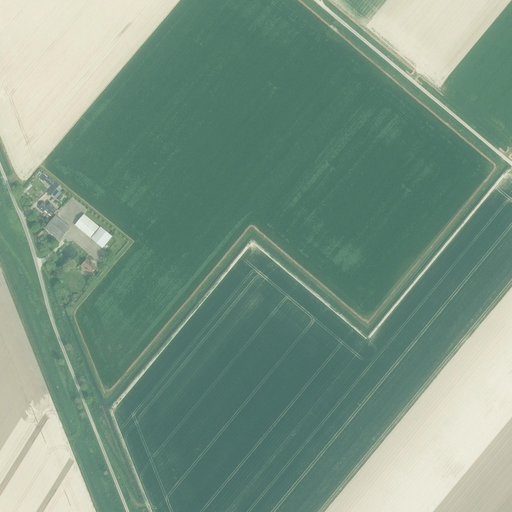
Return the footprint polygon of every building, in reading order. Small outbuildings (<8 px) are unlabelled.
[(61,189),(58,186),(56,184),(55,185),(53,183),(52,184),(45,178),(46,177),(42,174),(39,177),(53,188),(48,194),(53,199),(61,189)] [(42,209),(51,216),(57,210),(52,206),(50,208),(43,202),(38,208),(41,210),(42,209)] [(69,229),(55,217),(45,229),(59,241),(69,229)] [(77,224),(92,237),(98,230),(83,217),(77,224)] [(91,239),(102,249),(112,238),(100,228),(91,239)] [(91,275),(96,268),(86,260),(81,266),(91,275)]
